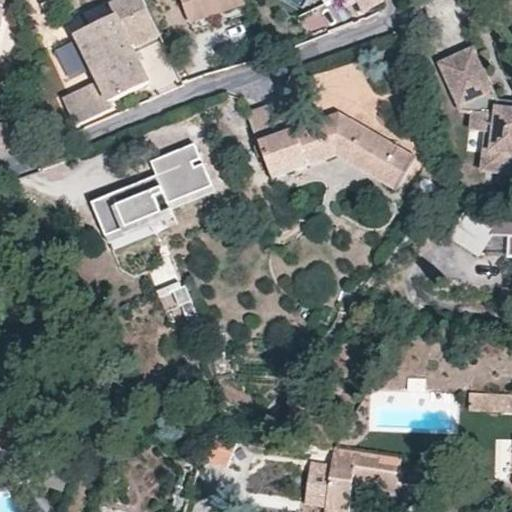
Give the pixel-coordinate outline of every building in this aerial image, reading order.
[(161,36),(142,0),(119,0),(113,3),(119,16),(77,36),(99,83),(64,99),(77,127),(115,109),(111,103),(152,83),(136,48),(147,42),(161,36)] [(249,9),(246,0),(186,0),(194,26),(220,18),(249,9)] [(358,0),(366,13),(384,2),(383,0),(358,0)] [(67,76),(83,70),(73,40),(56,45),(67,76)] [(511,176),(511,109),(500,109),(474,49),(456,57),(440,64),(461,112),(473,113),(471,148),(486,149),(484,174),(511,176)] [(418,158),(342,113),(301,128),(288,97),(269,104),(251,111),(250,111),(275,174),(341,152),(401,188),(418,158)] [(0,151),(42,144),(21,116),(0,120),(0,151)] [(198,152),(193,142),(154,159),(160,173),(90,203),(104,234),(158,211),(151,195),(161,190),(168,206),(214,187),(205,165),(195,169),(190,156),(198,152)] [(511,220),(494,220),(493,224),(469,209),(452,235),(480,253),(489,234),(510,235),(511,253),(511,254),(511,255),(511,254),(511,220)] [(0,229),(2,231),(8,222),(0,215),(0,229)] [(161,298),(182,291),(179,280),(157,287),(161,298)] [(193,300),(193,299),(181,304),(189,321),(200,316),(193,300)] [(511,410),(511,392),(469,391),(469,409),(511,410)] [(29,464),(24,427),(12,429),(0,431),(0,467),(4,467),(21,465),(29,464)] [(223,463),(231,442),(217,437),(209,458),(223,463)] [(422,494),(427,469),(402,463),(403,456),(336,445),(333,472),(323,471),(320,490),(318,505),(350,509),(354,483),(422,494)]
